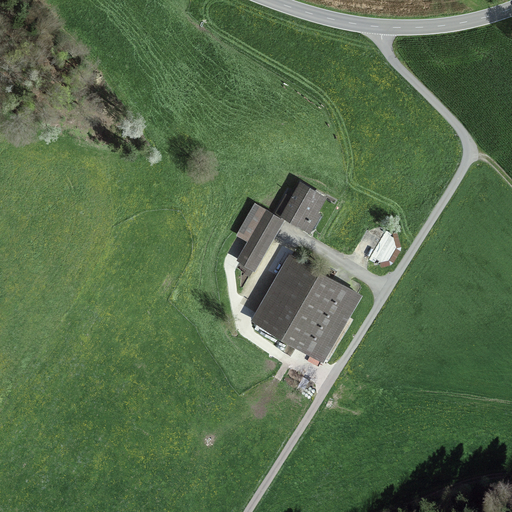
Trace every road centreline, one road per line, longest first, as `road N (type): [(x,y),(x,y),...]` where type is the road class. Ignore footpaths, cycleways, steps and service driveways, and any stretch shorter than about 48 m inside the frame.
road 1 (secondary): [(511,7),(463,22),(380,26),(270,0)]
road 2 (track): [(390,511),(466,482),(511,474)]
